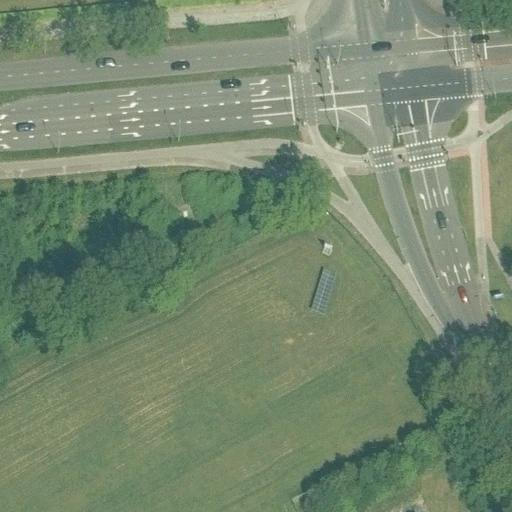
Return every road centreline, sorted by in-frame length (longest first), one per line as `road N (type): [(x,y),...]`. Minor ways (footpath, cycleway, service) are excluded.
road 1 (secondary): [(0,128),(376,97)]
road 2 (secondary): [(369,51),(0,82)]
road 3 (tertiary): [(376,97),(400,219),(437,301),(466,337)]
road 4 (tertiary): [(466,337),(414,92)]
